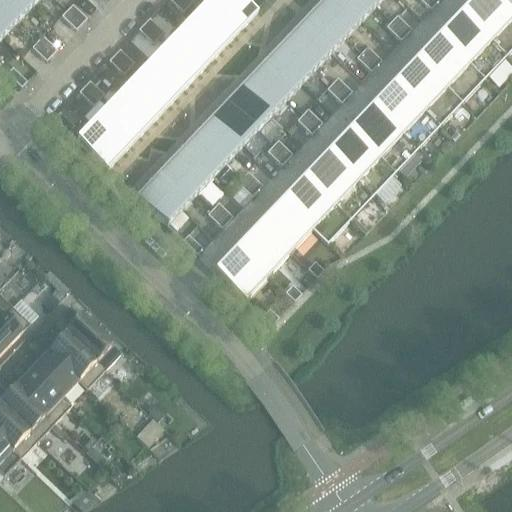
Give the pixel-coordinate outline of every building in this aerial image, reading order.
[(32,11),(20,0),(0,0),(0,10),(17,27),(32,11)] [(42,0),(20,0),(32,11),(42,0)] [(188,11),(176,0),(170,0),(168,2),(182,16),(188,11)] [(193,5),(188,0),(176,0),(188,11),(193,5)] [(258,16),(240,0),(213,0),(211,2),(242,32),(258,16)] [(361,26),(333,0),(326,0),(315,13),(346,42),(361,26)] [(376,10),(365,0),(333,0),(361,26),(376,10)] [(385,0),(365,0),(376,10),(385,0)] [(436,8),(427,0),(416,0),(430,13),(436,8)] [(511,20),(490,0),(477,0),(461,17),(506,60),(511,54),(511,20)] [(511,0),(490,0),(511,20),(511,0)] [(242,32),(211,2),(196,18),(227,48),(242,32)] [(81,28),(87,22),(72,9),(67,14),(81,28)] [(17,27),(0,10),(0,41),(2,43),(17,27)] [(346,42),(315,13),(300,28),(331,57),(346,42)] [(81,28),(67,14),(61,20),(76,34),(81,28)] [(461,17),(439,40),(484,84),(506,60),(461,17)] [(227,48),(196,18),(181,34),(212,64),(227,48)] [(411,33),(397,19),(391,25),(406,39),(411,33)] [(164,36),(149,22),(144,28),(158,42),(164,36)] [(406,39),(391,25),(386,31),(400,45),(406,39)] [(158,42),(144,28),(138,34),(153,48),(158,42)] [(331,57),(300,28),(285,44),(316,73),(331,57)] [(212,64),(181,34),(166,50),(197,79),(212,64)] [(51,59),(57,54),(42,40),(37,46),(51,59)] [(439,40),(416,64),(462,107),(484,84),(439,40)] [(316,73),(285,44),(270,59),(301,88),(316,73)] [(51,59),(37,46),(31,51),(46,65),(51,59)] [(197,79),(166,50),(151,65),(182,95),(197,79)] [(381,65),(367,51),(361,56),(376,70),(381,65)] [(134,67),(119,54),(114,59),(128,73),(134,67)] [(376,70),(361,56),(356,62),(371,76),(376,70)] [(128,73),(114,59),(108,65),(123,79),(128,73)] [(301,88),(270,59),(256,75),(286,104),(301,88)] [(416,64),(394,87),(439,131),(462,107),(416,64)] [(182,95),(151,65),(137,81),(168,110),(182,95)] [(27,86),(12,72),(7,77),(21,91),(27,86)] [(286,104),(256,75),(241,91),(271,120),(286,104)] [(168,110),(137,81),(122,97),(153,126),(168,110)] [(352,96),(337,82),(332,88),(346,102),(352,96)] [(104,99),(89,85),(84,90),(99,104),(104,99)] [(394,87),(372,111),(417,154),(439,131),(394,87)] [(346,102),(332,88),(326,93),(341,107),(346,102)] [(99,104),(84,90),(79,96),(93,110),(99,104)] [(271,120),(241,91),(226,106),(257,135),(271,120)] [(153,126),(122,97),(107,112),(138,142),(153,126)] [(257,135),(226,106),(211,122),(242,151),(257,135)] [(372,111),(349,134),(395,178),(417,154),(372,111)] [(138,142),(107,112),(91,128),(123,158),(138,142)] [(322,127),(307,113),(302,119),(317,133),(322,127)] [(74,130),(59,116),(54,122),(68,136),(74,130)] [(317,133),(302,119),(297,125),(311,139),(317,133)] [(242,151),(211,122),(196,138),(227,167),(242,151)] [(123,158),(91,128),(76,144),(107,174),(123,158)] [(349,134),(327,158),(372,201),(395,178),(349,134)] [(227,167),(196,138),(181,153),(212,182),(227,167)] [(287,164),(292,158),(277,144),(272,150),(287,164)] [(287,164),(272,150),(267,156),(281,170),(287,164)] [(212,182),(181,153),(167,169),(197,198),(212,182)] [(327,158),(304,181),(350,224),(372,201),(327,158)] [(197,198),(167,169),(151,185),(182,214),(197,198)] [(262,190),(248,176),(242,181),(257,195),(262,190)] [(257,195),(242,181),(237,187),(251,201),(257,195)] [(304,181),(282,204),(313,234),(328,248),(350,224),(304,181)] [(182,214),(151,185),(136,201),(167,230),(182,214)] [(282,204),(260,228),(290,257),(312,235),(313,234),(282,204)] [(232,221),(218,207),(213,213),(227,227),(232,221)] [(227,227),(213,213),(207,218),(222,232),(227,227)] [(241,247),(237,251),(268,281),(290,257),(260,228),(241,247)] [(202,252),(188,239),(182,245),(197,258),(202,252)] [(237,251),(214,275),(229,289),(245,305),(268,281),(237,251)] [(324,274),(314,266),(307,273),(317,282),(324,274)] [(301,298),(292,289),(285,297),(294,305),(301,298)] [(68,324),(76,316),(70,310),(62,318),(68,324)] [(0,324),(12,312),(11,311),(3,320),(0,316),(0,324)] [(0,359),(29,328),(12,312),(0,324),(0,359)] [(279,322),(269,313),(262,320),(271,329),(279,322)] [(121,358),(82,321),(65,339),(104,376),(121,358)] [(104,376),(65,339),(51,353),(45,347),(39,354),(45,359),(48,356),(88,393),(104,376)] [(39,354),(45,347),(39,342),(37,345),(33,348),(39,354)] [(88,393),(48,356),(45,359),(32,373),(71,411),(71,410),(63,402),(78,386),(87,394),(88,393)] [(71,411),(32,373),(18,388),(12,382),(6,389),(12,394),(15,391),(54,428),(71,411)] [(12,382),(6,377),(3,380),(0,383),(6,389),(12,382)] [(54,428),(15,391),(12,394),(0,406),(0,409),(38,446),(54,428)] [(38,446),(0,409),(0,442),(21,463),(38,446)] [(157,410),(149,418),(156,425),(165,417),(157,410)] [(115,427),(111,430),(116,435),(121,432),(115,427)] [(55,429),(51,432),(61,441),(64,438),(55,429)] [(21,463),(0,442),(0,477),(4,481),(21,463)] [(92,450),(85,457),(100,471),(106,464),(92,450)]
